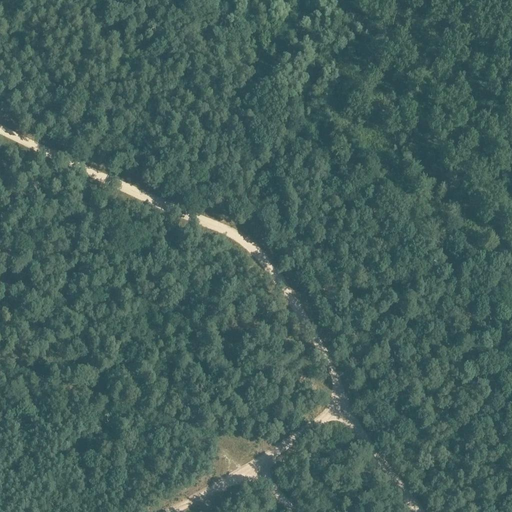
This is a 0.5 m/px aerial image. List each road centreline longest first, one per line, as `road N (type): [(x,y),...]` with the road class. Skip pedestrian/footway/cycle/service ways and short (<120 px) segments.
road 1 (track): [(0,128),(242,238),(273,271),(328,361),(351,421),(418,511)]
road 2 (track): [(292,511),(275,490),(197,434),(0,360)]
road 3 (track): [(170,511),(342,405)]
